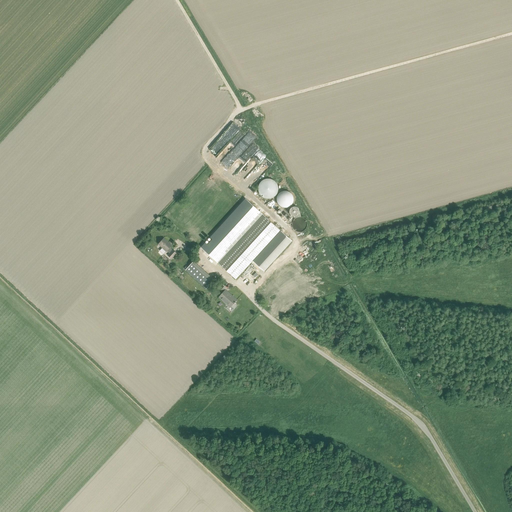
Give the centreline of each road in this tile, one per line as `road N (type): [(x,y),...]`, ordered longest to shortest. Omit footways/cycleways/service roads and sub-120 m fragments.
road 1 (track): [(511,408),(423,395),(349,359),(304,392),(189,388),(160,423),(255,511)]
road 2 (unclassified): [(474,511),(428,433),(279,326)]
